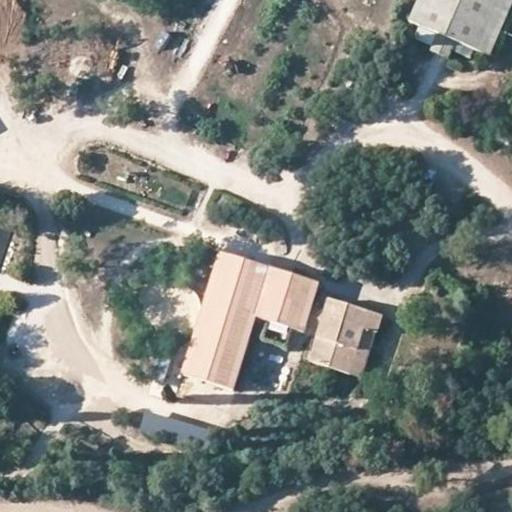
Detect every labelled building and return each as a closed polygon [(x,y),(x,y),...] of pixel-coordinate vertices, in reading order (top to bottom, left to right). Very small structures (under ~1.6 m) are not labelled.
[(434,39),(428,54),(447,62),(454,46),(488,61),(511,4),(511,0),(416,0),(404,26),(434,39)] [(306,329),(311,312),(319,288),(221,258),(184,380),(234,395),(256,322),(304,337),(306,329)] [(310,367),(349,379),(362,334),(374,338),(377,339),(382,321),(329,305),(326,316),(320,333),(310,367)] [(320,333),(326,316),(311,312),(306,329),(320,333)] [(362,334),(349,379),(360,382),(374,338),(362,334)] [(203,454),(210,433),(146,412),(140,433),(203,454)]
